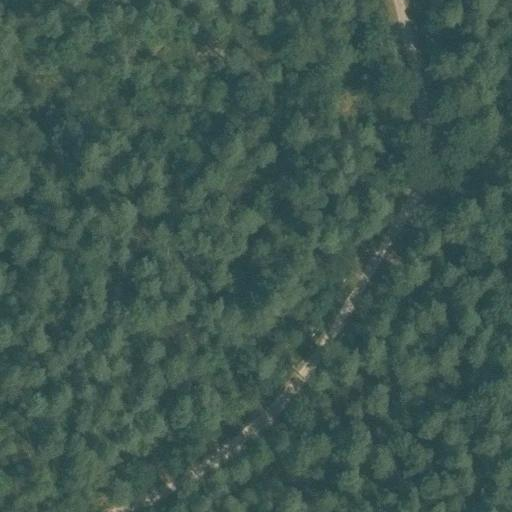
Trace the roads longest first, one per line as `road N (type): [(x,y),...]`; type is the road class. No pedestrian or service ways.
road 1 (track): [(431,184),(408,206),(293,393),(224,457),(116,511)]
road 2 (track): [(396,0),(424,114),(431,184)]
road 3 (track): [(431,184),(446,187),(496,293),(511,307)]
